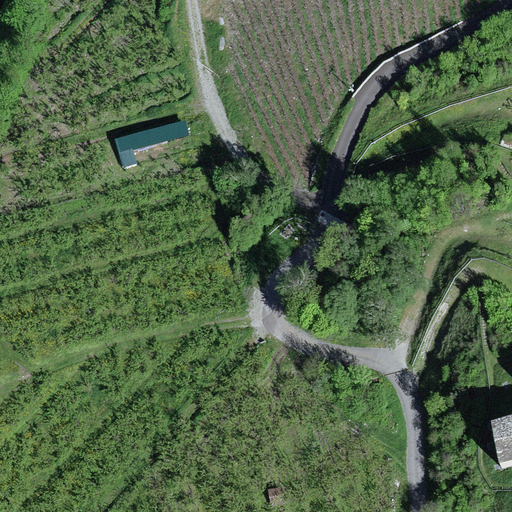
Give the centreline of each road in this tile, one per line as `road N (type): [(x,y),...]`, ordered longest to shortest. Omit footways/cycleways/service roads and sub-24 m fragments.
road 1 (unclassified): [(418,511),(414,419),(400,381),(379,361),(303,342),(279,319),(277,303),(287,279),(328,235),(337,161),(370,93),(390,71),(507,0)]
road 2 (track): [(193,0),(202,64),(234,139),(277,198),(330,202)]
